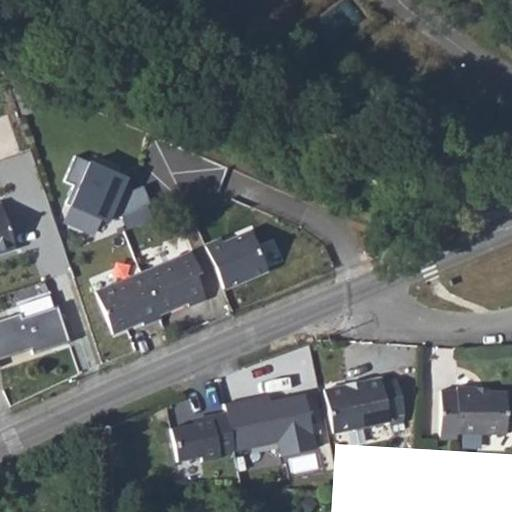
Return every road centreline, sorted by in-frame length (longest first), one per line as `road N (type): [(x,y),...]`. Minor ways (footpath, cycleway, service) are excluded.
road 1 (secondary): [(0,445),(344,295)]
road 2 (secondary): [(344,295),(511,225)]
road 3 (residential): [(511,323),(367,309),(344,295)]
road 4 (residential): [(383,0),(511,80)]
